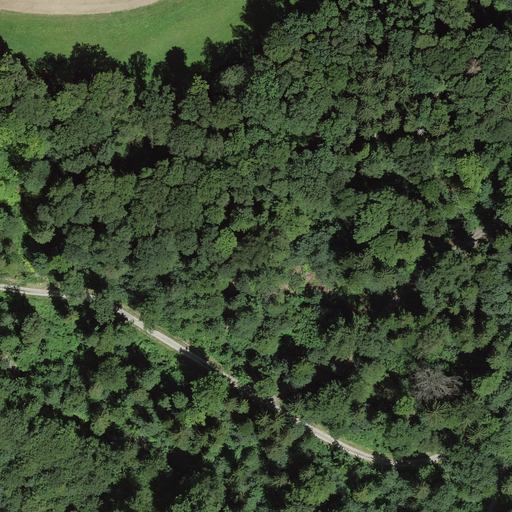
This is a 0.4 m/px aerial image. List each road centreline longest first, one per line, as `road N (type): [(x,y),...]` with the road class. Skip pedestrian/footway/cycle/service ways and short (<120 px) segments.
road 1 (track): [(511,395),(458,447),(418,465),(371,457),(309,429),(116,308),(0,286)]
road 2 (track): [(511,221),(403,290),(369,330),(267,400)]
